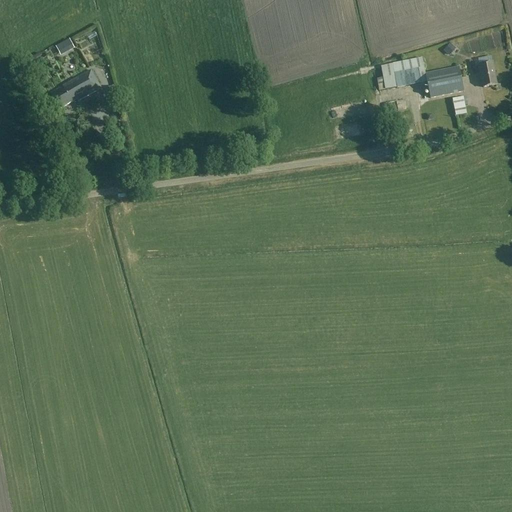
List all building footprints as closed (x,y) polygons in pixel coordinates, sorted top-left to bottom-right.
[(61,56),(74,49),(69,39),(56,47),(61,56)] [(459,68),(425,75),(422,59),(381,67),(384,82),(381,83),(382,91),(427,82),(430,99),(464,92),(459,68)] [(492,63),(478,66),(480,74),(481,74),(483,88),(497,86),(492,63)] [(51,94),(60,110),(77,100),(78,102),(101,89),(91,71),(51,94)] [(117,87),(104,90),(108,108),(122,105),(117,87)] [(452,100),(456,117),(466,115),(463,98),(452,100)]
